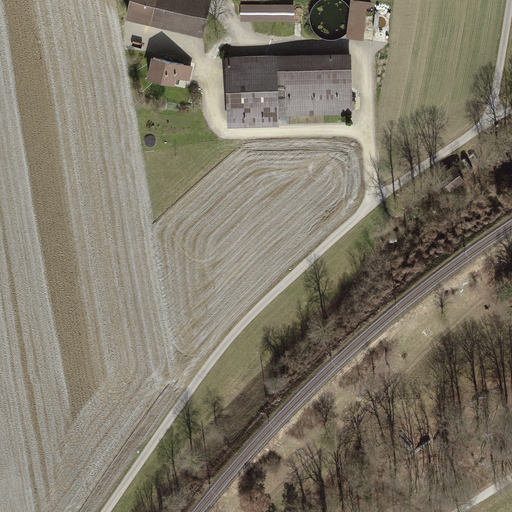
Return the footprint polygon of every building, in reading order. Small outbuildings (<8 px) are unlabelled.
[(214,0),(135,0),(132,18),(208,37),(217,1),(214,0)] [(327,0),(331,41),(357,39),(354,0),(327,0)] [(298,7),(246,8),(247,21),(299,20),(298,7)] [(351,52),(225,57),(228,130),(354,124),(351,52)] [(160,56),(153,80),(190,91),(197,67),(160,56)] [(444,172),(449,184),(465,177),(461,166),(444,172)]
